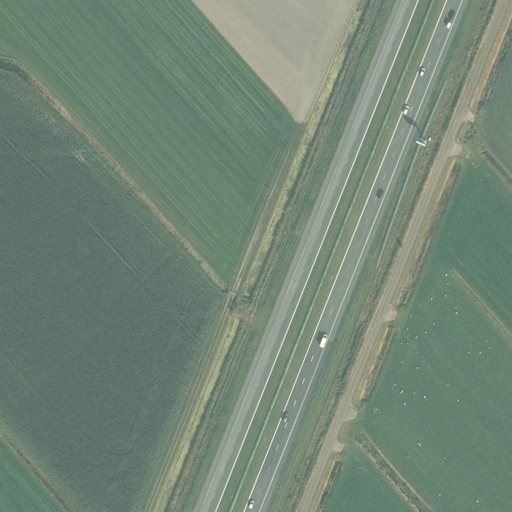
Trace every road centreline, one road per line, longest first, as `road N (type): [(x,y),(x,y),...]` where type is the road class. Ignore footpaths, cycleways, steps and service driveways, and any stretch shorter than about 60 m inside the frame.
road 1 (motorway): [(253,511),(456,0)]
road 2 (unclassified): [(302,511),(505,0)]
road 3 (motorway): [(407,0),(205,511)]
